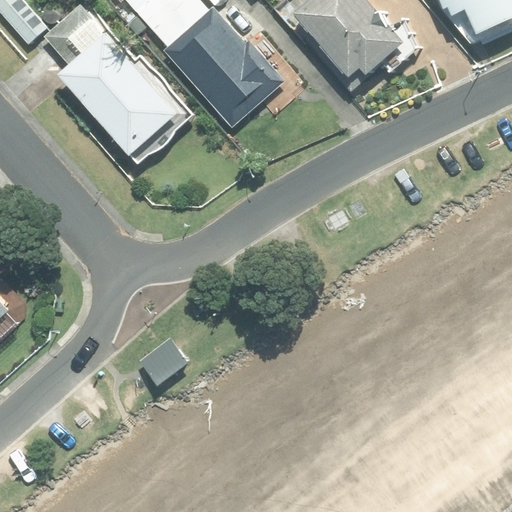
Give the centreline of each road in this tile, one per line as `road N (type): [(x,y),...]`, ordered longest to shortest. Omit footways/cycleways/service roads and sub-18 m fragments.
road 1 (residential): [(129,275),(511,89)]
road 2 (residential): [(0,423),(129,275)]
road 3 (residential): [(129,275),(0,129)]
